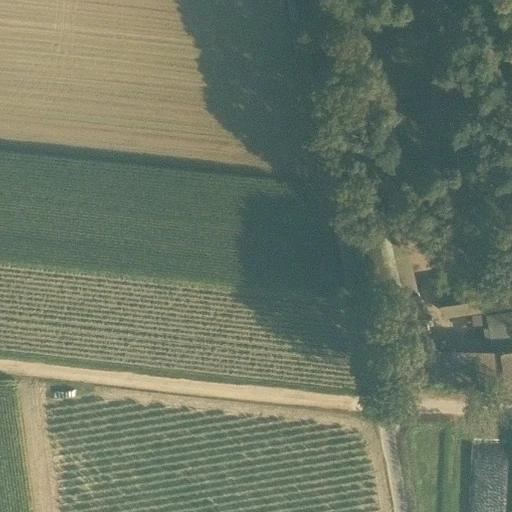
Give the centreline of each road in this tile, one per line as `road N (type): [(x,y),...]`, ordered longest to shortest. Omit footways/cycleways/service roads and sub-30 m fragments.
road 1 (track): [(293,0),(297,53),(384,408)]
road 2 (residential): [(511,412),(384,408)]
